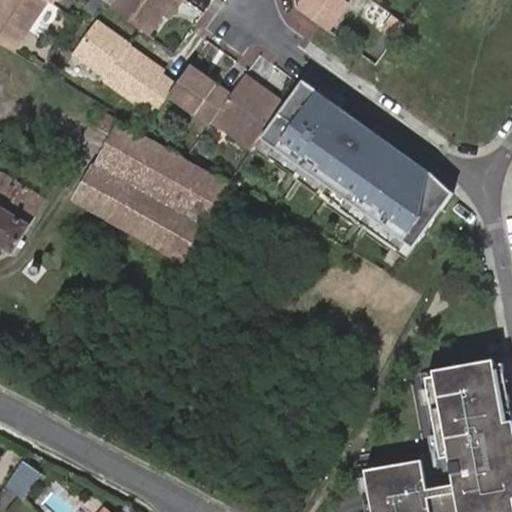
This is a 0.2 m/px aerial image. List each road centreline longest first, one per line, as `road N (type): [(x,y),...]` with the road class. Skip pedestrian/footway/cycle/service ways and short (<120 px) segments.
road 1 (residential): [(257,0),(266,32),(489,187)]
road 2 (residential): [(0,407),(193,511)]
